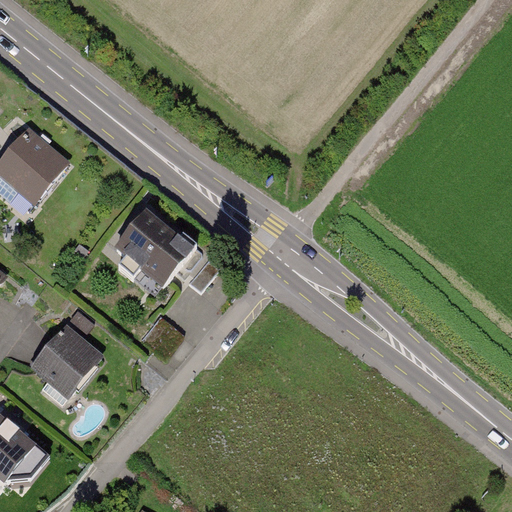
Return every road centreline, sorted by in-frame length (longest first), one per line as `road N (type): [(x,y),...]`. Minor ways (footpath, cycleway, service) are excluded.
road 1 (primary): [(0,21),(283,251)]
road 2 (residential): [(283,251),(78,511)]
road 3 (track): [(283,251),(498,0)]
road 4 (primary): [(283,251),(511,430)]
